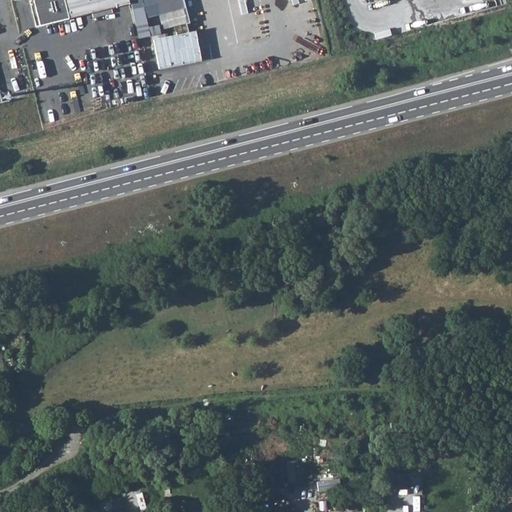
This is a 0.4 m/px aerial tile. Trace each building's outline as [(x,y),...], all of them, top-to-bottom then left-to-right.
[(28,0),(35,28),(124,7),(122,0),(28,0)] [(150,0),(154,16),(164,14),(178,11),(180,10),(177,0),(150,0)] [(183,29),(178,11),(164,14),(168,32),(183,29)] [(149,42),(155,72),(191,65),(185,35),(149,42)] [(332,482),(317,484),(318,490),(333,489),(332,482)]
